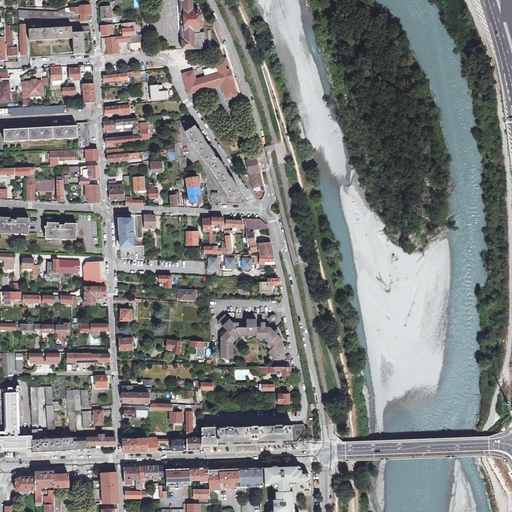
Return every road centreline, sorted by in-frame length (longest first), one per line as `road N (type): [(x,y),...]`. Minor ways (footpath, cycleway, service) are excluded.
road 1 (track): [(501,511),(483,432),(506,366),(511,253)]
road 2 (residential): [(105,210),(119,457)]
road 3 (residential): [(97,60),(168,62),(259,208)]
road 4 (track): [(511,220),(499,113),(466,0)]
road 5 (residential): [(211,0),(272,196),(259,208)]
road 6 (residential): [(323,447),(277,237)]
road 7 (tertiary): [(323,447),(119,457)]
road 8 (residential): [(305,423),(277,237)]
road 9 (tertiary): [(488,444),(323,447)]
road 10 (residential): [(259,208),(105,210)]
road 11 (residential): [(105,210),(97,60)]
